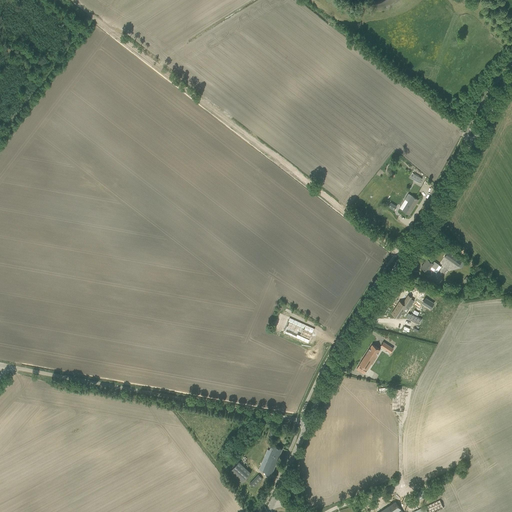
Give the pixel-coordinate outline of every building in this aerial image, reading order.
[(413,173),(411,178),(419,183),(422,179),(413,173)] [(403,211),(409,215),(418,200),(409,194),(405,199),(409,202),(403,211)] [(450,249),(444,256),(458,266),(463,259),(450,249)] [(438,265),(434,262),(433,263),(428,260),(426,263),(425,262),(421,267),(427,272),(430,274),(433,270),(430,268),(431,266),(435,269),(438,265)] [(400,300),(392,311),(399,315),(407,302),(411,304),(415,298),(411,296),(412,295),(408,293),(403,302),(400,300)] [(425,295),(422,301),(430,307),(434,301),(425,295)] [(283,332),(308,343),(314,329),(289,317),(283,332)] [(383,342),(380,346),(390,353),(393,348),(383,342)] [(356,369),(361,372),(364,374),(373,360),(374,360),(377,356),(376,356),(380,349),(376,347),(372,344),(356,369)] [(391,410),(404,411),(405,389),(392,388),(391,410)] [(269,437),(273,439),(277,429),(273,428),(269,437)] [(259,469),(271,475),(282,449),(274,445),(271,451),(268,449),(259,469)] [(229,472),(241,483),(251,473),(239,462),(229,472)] [(249,483),(250,484),(254,487),(262,478),(258,474),(249,483)] [(414,493),(418,504),(428,500),(423,489),(414,493)] [(439,500),(412,511),(435,511),(443,508),(439,500)] [(379,511),(402,511),(395,502),(379,511)]
